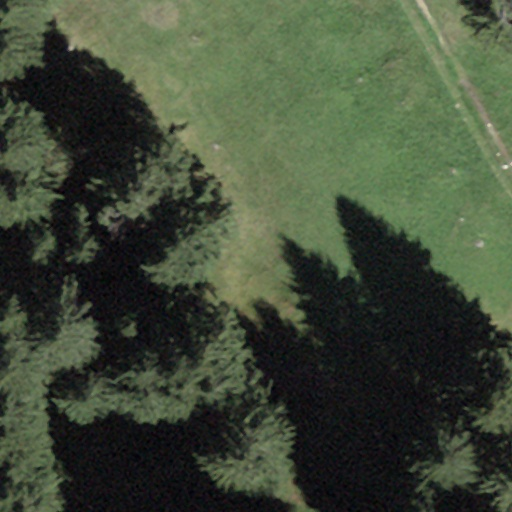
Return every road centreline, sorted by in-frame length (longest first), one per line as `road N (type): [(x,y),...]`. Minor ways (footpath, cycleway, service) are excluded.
road 1 (track): [(511,426),(469,432),(229,357),(76,195),(42,192),(0,202)]
road 2 (track): [(415,0),(511,192)]
